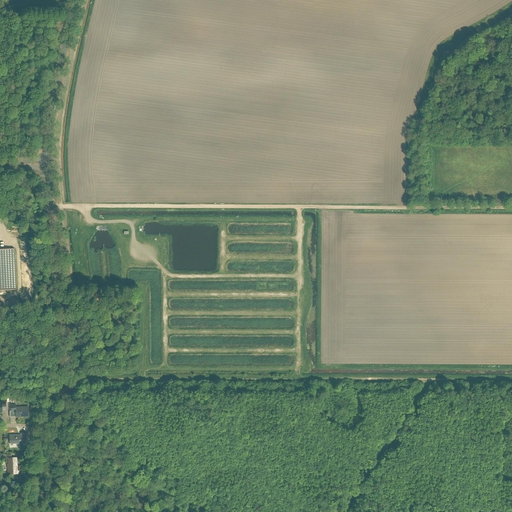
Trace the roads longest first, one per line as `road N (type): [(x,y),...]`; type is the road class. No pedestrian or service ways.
road 1 (tertiary): [(41,511),(68,351),(49,164)]
road 2 (track): [(299,207),(60,206)]
road 3 (track): [(83,206),(91,221),(130,224),(134,242),(164,272),(165,368)]
road 4 (track): [(125,221),(299,218)]
road 5 (tertiary): [(49,164),(74,0)]
road 6 (track): [(298,366),(146,368),(143,379)]
road 7 (track): [(299,207),(298,366)]
road 8 (track): [(134,241),(125,283),(144,283),(145,369)]
road 9 (track): [(164,275),(299,276)]
road 10 (track): [(164,313),(299,312)]
road 11 (track): [(164,293),(299,294)]
road 12 (track): [(164,332),(298,331)]
road 13 (track): [(165,350),(299,350)]
road 14 (track): [(430,208),(299,207)]
